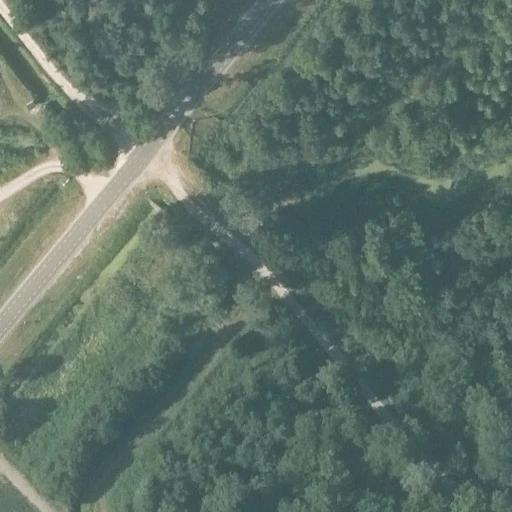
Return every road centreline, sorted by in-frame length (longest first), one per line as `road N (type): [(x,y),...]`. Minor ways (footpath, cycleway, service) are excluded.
road 1 (tertiary): [(0,327),(270,0)]
road 2 (track): [(223,222),(449,494),(484,511)]
road 3 (track): [(271,283),(100,490),(102,511)]
road 4 (track): [(0,5),(64,86),(176,176)]
